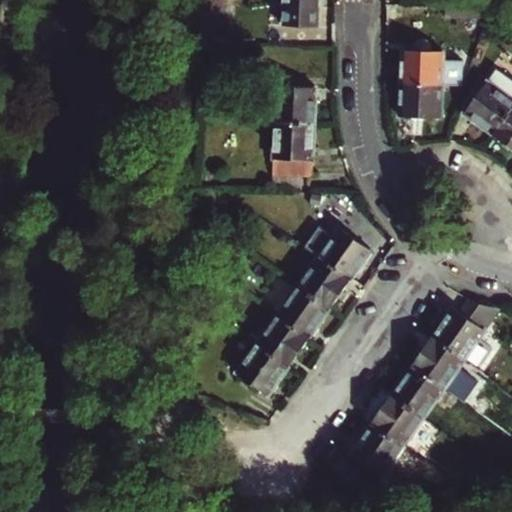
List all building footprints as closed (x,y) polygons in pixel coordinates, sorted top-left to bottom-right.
[(455,0),(455,11),(482,13),(483,0),(455,0)] [(200,23),(227,24),(228,2),(212,2),(201,1),(200,23)] [(442,82),(461,83),(462,61),(443,60),(443,50),(402,48),(401,80),(442,82)] [(399,114),(440,116),(442,82),(401,80),(400,80),(399,114)] [(464,112),(493,133),(511,106),(511,97),(488,81),(464,112)] [(274,121),(313,122),(315,86),(276,85),(274,121)] [(511,106),(493,133),(511,146),(511,106)] [(301,174),(311,174),(313,122),(274,121),(272,188),(301,189),(301,174)] [(348,279),(350,276),(370,248),(338,226),(317,256),(348,279)] [(328,307),(348,279),(317,256),(296,284),(328,307)] [(308,335),(328,307),(296,284),(276,312),(308,335)] [(431,335),(463,358),(499,307),(475,303),(466,299),(459,310),(451,305),(431,335)] [(307,336),(308,335),(276,312),(255,341),(288,363),(307,336)] [(410,364),(443,388),(463,358),(431,335),(413,361),(410,364)] [(267,393),(287,365),(288,363),(255,341),(234,370),(267,393)] [(390,393),(423,416),(443,388),(410,364),(390,393)] [(371,422),(403,445),(423,416),(390,393),(371,422)] [(383,474),(403,445),(371,422),(369,424),(350,451),(383,474)] [(350,486),(363,477),(348,456),(335,465),(350,486)]
